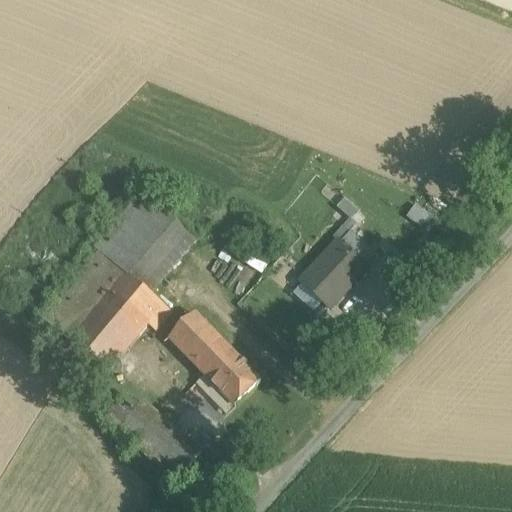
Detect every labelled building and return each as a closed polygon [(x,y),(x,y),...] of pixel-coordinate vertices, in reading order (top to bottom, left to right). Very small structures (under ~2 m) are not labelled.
[(199,242),(142,193),(94,249),(97,253),(152,298),(199,242)] [(304,275),(340,307),(383,263),(348,231),(304,275)] [(42,318),(110,375),(149,329),(156,335),(172,315),(152,298),(97,253),(42,318)] [(208,305),(176,334),(243,402),(275,375),(208,305)] [(105,414),(183,476),(212,444),(134,382),(105,414)]
